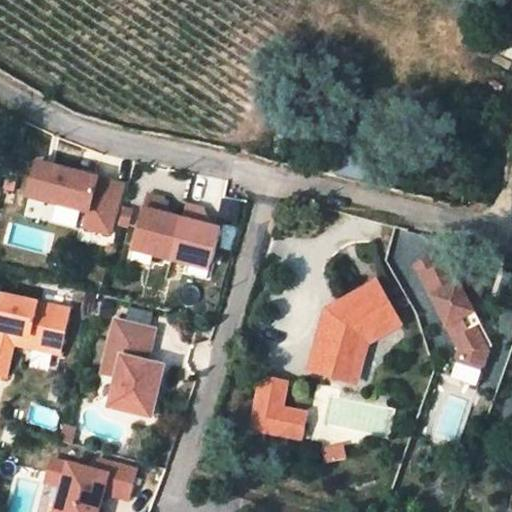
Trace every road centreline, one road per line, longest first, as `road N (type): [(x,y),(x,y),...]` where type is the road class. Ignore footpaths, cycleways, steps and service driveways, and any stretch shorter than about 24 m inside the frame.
road 1 (residential): [(274,177),(163,511)]
road 2 (residential): [(0,90),(60,123),(274,177)]
road 3 (residential): [(274,177),(502,231)]
